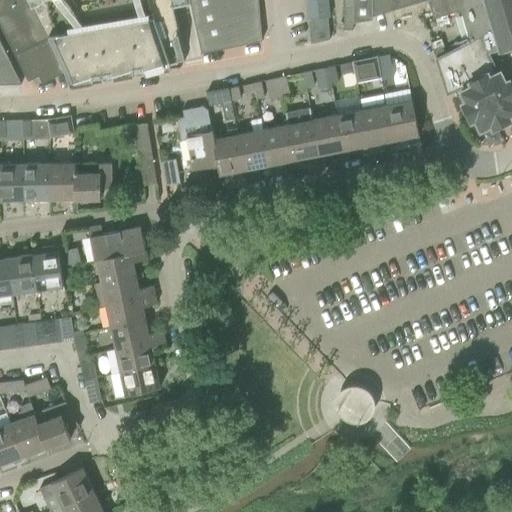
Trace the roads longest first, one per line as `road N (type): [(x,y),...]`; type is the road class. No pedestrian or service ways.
road 1 (residential): [(452,155),(420,59),(407,44),(0,105)]
road 2 (residential): [(186,229),(255,196),(452,155)]
road 3 (residential): [(113,439),(186,404),(194,384),(174,252),(186,229)]
road 4 (residential): [(0,232),(164,208),(186,229)]
road 5 (residential): [(0,485),(113,439)]
